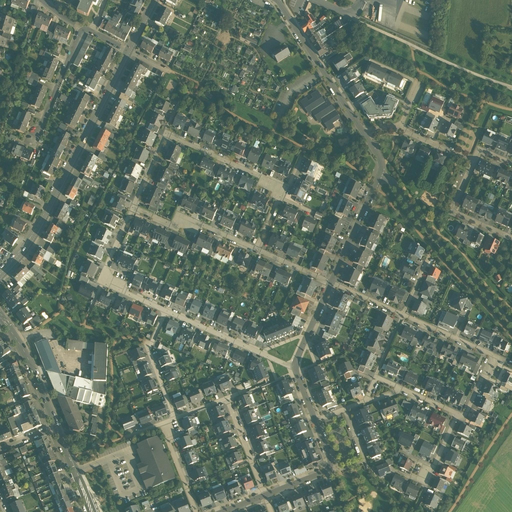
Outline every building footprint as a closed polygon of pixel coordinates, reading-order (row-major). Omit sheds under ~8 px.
[(30,1),(26,0),(21,0),(19,7),(23,9),(23,8),(27,9),(30,1)] [(87,16),(93,4),(87,2),(83,0),(82,0),(79,8),(80,8),(78,12),(77,11),(77,12),(87,16)] [(130,6),(133,8),(140,11),(143,6),(136,3),(134,2),(132,1),(130,6)] [(140,11),(133,8),(132,10),(131,13),(133,14),(137,16),(140,11)] [(155,22),(164,27),(171,13),(163,8),(155,22)] [(36,22),(42,24),(45,17),(39,14),(36,22)] [(0,23),(11,27),(12,24),(13,24),(14,20),(8,18),(0,16),(0,23)] [(52,19),(45,17),(42,24),(49,27),(52,19)] [(305,34),(312,29),(316,26),(314,23),(311,19),(307,22),(308,23),(301,28),(305,34)] [(334,24),(338,30),(344,26),(340,20),(334,24)] [(12,27),(11,27),(0,23),(0,30),(4,32),(3,32),(4,32),(10,34),(12,27)] [(49,27),(42,24),(40,29),(40,30),(46,33),(49,27)] [(109,34),(113,27),(108,25),(108,24),(105,31),(109,34)] [(125,28),(123,33),(128,35),(131,28),(126,26),(125,28)] [(54,35),(61,38),(64,30),(57,27),(56,30),(54,35)] [(115,36),(118,30),(116,29),(113,27),(109,34),(115,36)] [(305,34),(308,39),(316,34),(314,32),(312,29),(305,34)] [(71,33),(64,30),(61,38),(67,40),(71,33)] [(120,39),(123,33),(120,31),(118,30),(115,36),(120,39)] [(4,32),(3,35),(2,38),(7,40),(11,41),(12,38),(11,38),(12,35),(10,34),(4,32)] [(124,42),(128,35),(123,33),(120,39),(124,42)] [(327,37),(325,34),(321,37),(318,33),(316,34),(320,41),(327,37)] [(313,46),(320,41),(316,34),(308,39),(313,46)] [(256,45),(258,41),(247,35),(244,39),(256,45)] [(141,48),(146,51),(150,44),(145,41),(144,42),(141,48)] [(316,51),(323,46),(322,44),(320,41),(313,46),(316,51)] [(156,47),(150,44),(146,51),(151,54),(155,48),(156,47)] [(274,58),(278,63),(290,55),(285,46),(272,54),(273,55),(272,56),(274,58)] [(332,52),(330,48),(328,48),(326,50),(323,46),(316,51),(320,57),(328,52),(329,53),(332,52)] [(173,55),(173,56),(174,56),(176,51),(169,48),(169,49),(168,52),(173,55)] [(108,49),(105,55),(112,59),(115,53),(111,50),(108,49)] [(159,57),(164,60),(168,52),(162,50),(161,52),(159,57)] [(173,55),(168,52),(164,60),(170,63),(173,56),(173,55)] [(349,54),(343,58),(346,63),(352,59),(349,54)] [(105,55),(102,61),(109,65),(112,59),(105,55)] [(343,58),(342,57),(332,64),(338,72),(348,66),(346,64),(347,64),(346,63),(343,58)] [(47,68),(46,69),(54,72),(59,62),(50,59),(48,63),(47,68)] [(102,61),(99,67),(106,71),(109,65),(102,61)] [(133,71),(141,75),(144,69),(142,68),(137,65),(136,65),(133,71)] [(370,78),(374,80),(379,67),(378,67),(377,67),(372,65),(371,67),(368,74),(371,76),(370,78)] [(99,67),(96,73),(101,76),(103,77),(106,71),(99,67)] [(381,68),(379,67),(374,80),(378,81),(379,79),(382,81),(383,79),(385,74),(386,71),(381,69),(381,68)] [(50,82),(54,72),(46,69),(42,79),(50,82)] [(130,76),(138,81),(141,75),(133,71),(130,76)] [(89,79),(90,79),(97,83),(101,76),(96,73),(94,72),(92,76),(91,76),(89,79)] [(346,74),(341,77),(347,85),(352,82),(357,78),(354,73),(352,75),(349,72),(346,74)] [(32,73),(30,78),(38,81),(40,76),(32,73)] [(388,83),(387,84),(387,85),(392,88),(393,86),(398,88),(399,88),(401,89),(404,82),(402,81),(403,79),(392,74),(391,76),(388,82),(388,83)] [(127,82),(135,86),(138,81),(130,76),(127,82)] [(93,91),(97,83),(90,79),(88,84),(87,83),(85,87),(93,91)] [(127,82),(124,88),(132,92),(134,88),(135,86),(127,82)] [(358,85),(350,91),(351,93),(352,93),(353,96),(354,96),(355,99),(360,96),(364,93),(358,85)] [(39,86),(35,96),(43,99),(47,89),(39,86)] [(129,98),(132,92),(124,88),(121,94),(129,98)] [(328,127),(330,131),(335,128),(333,124),(340,119),(331,106),(330,107),(325,100),(324,101),(317,91),(311,95),(313,99),(308,102),(306,98),(300,102),(307,113),(308,112),(311,115),(313,114),(317,120),(318,119),(321,123),(322,122),(327,128),(328,127)] [(77,102),(78,102),(86,106),(90,98),(82,94),(80,99),(79,98),(77,102)] [(120,97),(130,102),(132,99),(129,98),(121,94),(120,97)] [(39,109),(43,99),(35,96),(31,106),(39,109)] [(126,104),(126,105),(128,106),(130,107),(132,103),(130,102),(120,97),(118,100),(126,104)] [(393,109),(395,110),(399,102),(394,100),(387,97),(383,104),(385,105),(384,108),(382,108),(377,108),(374,108),(373,106),(375,105),(370,98),(359,105),(364,112),(366,111),(367,113),(366,115),(369,120),(371,119),(372,117),(374,117),(374,119),(379,119),(381,118),(381,119),(386,118),(386,116),(388,116),(390,118),(391,118),(394,112),(392,111),(393,109)] [(430,108),(439,113),(442,108),(441,108),(443,103),(442,103),(434,99),(431,103),(430,103),(428,108),(430,108)] [(115,106),(123,110),(126,105),(126,104),(118,100),(115,106)] [(73,109),(74,110),(82,114),(86,106),(78,102),(76,106),(75,106),(73,109)] [(163,112),(166,114),(170,105),(162,102),(158,110),(163,112)] [(115,106),(112,112),(120,116),(123,110),(115,106)] [(448,114),(458,119),(462,110),(452,106),(448,114)] [(70,117),(71,117),(78,121),(82,114),(74,110),(72,114),(71,114),(70,117)] [(112,112),(109,118),(117,122),(120,116),(112,112)] [(23,113),(20,122),(27,125),(28,123),(31,116),(23,113)] [(435,117),(428,113),(427,113),(425,118),(428,120),(433,122),(435,117)] [(155,126),(159,128),(161,125),(162,122),(163,119),(158,116),(155,115),(154,115),(150,124),(155,126)] [(180,129),(183,130),(184,126),(187,120),(182,118),(178,116),(173,126),(177,127),(177,128),(180,129)] [(74,129),(78,121),(71,117),(68,122),(67,121),(65,125),(74,129)] [(116,125),(117,122),(109,118),(106,124),(113,128),(114,128),(116,125)] [(424,129),(433,133),(437,124),(433,122),(428,120),(424,129)] [(456,128),(461,131),(464,125),(456,121),(453,127),(456,128)] [(26,127),(27,125),(20,122),(16,131),(24,134),(27,127),(26,127)] [(442,134),(451,138),(453,134),(454,135),(455,132),(454,132),(456,128),(453,127),(447,124),(442,134)] [(188,133),(197,137),(200,132),(201,129),(199,128),(199,127),(195,125),(194,126),(192,125),(190,128),(188,133)] [(115,133),(112,131),(105,127),(103,131),(110,135),(113,136),(115,133)] [(99,137),(107,141),(110,135),(103,131),(102,131),(99,137)] [(63,132),(60,138),(67,142),(71,136),(63,132)] [(140,142),(151,147),(154,141),(153,138),(154,136),(153,135),(145,132),(140,142)] [(203,140),(212,144),(215,136),(208,132),(206,132),(206,134),(203,139),(203,140)] [(482,142),(490,146),(493,141),(495,136),(486,132),(482,142)] [(104,146),(107,141),(99,137),(96,142),(104,146)] [(60,138),(57,144),(64,148),(67,142),(60,138)] [(218,147),(227,151),(229,145),(231,142),(228,141),(229,140),(224,138),(224,139),(222,138),(221,138),(220,141),(218,147)] [(496,148),(505,152),(508,145),(506,145),(508,141),(506,140),(501,138),(498,144),(496,148)] [(410,154),(411,154),(414,149),(415,145),(412,144),(412,143),(409,142),(405,141),(401,150),(410,154)] [(104,147),(104,146),(96,142),(93,148),(101,152),(104,147)] [(232,153),(242,157),(245,149),(244,149),(241,147),(240,147),(241,145),(237,143),(236,145),(232,153)] [(57,144),(54,150),(61,154),(64,148),(57,144)] [(12,154),(21,158),(24,150),(22,149),(15,146),(12,154)] [(171,146),(168,154),(178,158),(181,150),(182,150),(177,148),(171,146)] [(421,147),(417,156),(427,160),(429,156),(431,151),(421,147)] [(139,161),(144,164),(148,153),(139,149),(137,149),(137,150),(136,150),(137,150),(135,154),(137,154),(135,159),(135,160),(139,161)] [(247,160),(256,164),(261,153),(252,149),(250,153),(247,160)] [(26,151),(24,150),(21,158),(30,161),(33,154),(26,151)] [(51,157),(52,157),(58,160),(61,154),(54,150),(50,156),(51,157)] [(176,164),(178,158),(168,154),(165,160),(175,164),(176,164)] [(432,164),(441,168),(445,161),(446,158),(436,154),(432,164)] [(89,155),(86,161),(95,165),(98,160),(89,155)] [(265,168),(272,171),(274,166),(276,162),(270,159),(270,157),(267,156),(266,159),(267,160),(265,164),(267,164),(265,168)] [(48,164),(48,165),(56,169),(60,161),(58,160),(52,157),(50,161),(49,161),(48,164)] [(211,172),(213,168),(215,165),(204,160),(200,167),(206,170),(211,172)] [(86,161),(83,167),(92,171),(95,165),(86,161)] [(308,176),(312,178),(317,168),(317,167),(306,162),(301,173),(308,176)] [(478,172),(484,175),(489,165),(482,162),(480,168),(478,172)] [(130,176),(137,179),(141,169),(136,167),(130,164),(128,169),(126,167),(123,173),(130,176)] [(283,176),(287,177),(291,167),(289,166),(284,164),(283,164),(282,164),(280,168),(278,173),(281,175),(282,174),(283,175),(283,176)] [(52,177),(56,169),(48,165),(46,169),(45,169),(44,172),(52,177)] [(495,167),(489,165),(484,175),(490,177),(492,174),(495,167)] [(89,177),(92,171),(83,167),(80,173),(89,177)] [(235,174),(228,171),(221,168),(219,172),(217,178),(220,179),(224,181),(230,184),(233,179),(235,174)] [(161,169),(158,175),(169,180),(172,174),(167,171),(161,169)] [(495,181),(501,183),(506,172),(500,170),(497,177),(495,181)] [(511,175),(506,172),(501,183),(506,186),(508,182),(511,175)] [(166,187),(169,180),(158,175),(155,182),(158,183),(166,187)] [(238,175),(236,180),(234,183),(239,186),(243,178),(238,175)] [(85,176),(83,179),(82,181),(82,182),(86,184),(92,187),(94,184),(92,183),(93,181),(85,176)] [(305,181),(312,185),(315,179),(312,178),(308,176),(305,181)] [(239,187),(249,192),(253,182),(243,178),(239,186),(239,187)] [(70,188),(78,192),(79,189),(82,183),(82,182),(75,179),(74,179),(70,188)] [(294,188),(305,193),(308,186),(304,184),(297,181),(294,188)] [(127,193),(130,194),(134,185),(125,182),(122,188),(124,192),(125,194),(127,193)] [(351,182),(348,188),(358,193),(361,187),(354,184),(351,182)] [(31,196),(40,200),(41,197),(45,190),(36,186),(31,196)] [(73,200),(78,192),(70,188),(65,196),(69,198),(73,200)] [(302,200),(305,193),(294,188),(291,195),(296,198),(302,200)] [(355,199),(358,193),(348,188),(345,195),(349,197),(355,199)] [(149,196),(158,200),(159,198),(161,195),(160,195),(161,193),(157,191),(152,189),(149,196)] [(251,204),(258,207),(262,197),(255,194),(253,200),(251,204)] [(150,206),(156,209),(160,201),(158,200),(149,196),(145,204),(150,206)] [(181,207),(188,210),(192,200),(186,197),(184,201),(181,207)] [(269,200),(262,197),(258,207),(264,210),(266,206),(269,200)] [(112,208),(121,212),(122,209),(123,210),(125,205),(124,205),(125,202),(116,199),(116,198),(115,201),(114,201),(113,205),(112,208)] [(462,208),(468,210),(472,200),(467,198),(465,202),(462,208)] [(199,203),(192,200),(188,210),(194,213),(197,207),(199,203)] [(478,202),(472,200),(468,210),(473,212),(476,207),(478,202)] [(344,201),(341,207),(349,211),(351,208),(353,205),(348,203),(344,201)] [(22,211),(31,215),(35,208),(26,203),(22,211)] [(61,204),(58,211),(65,215),(69,208),(61,204)] [(492,212),(494,208),(484,204),(484,205),(482,208),(492,212)] [(201,216),(207,218),(212,207),(206,205),(201,216)] [(217,210),(212,207),(207,218),(212,221),(217,210)] [(348,214),(349,211),(341,207),(338,214),(342,216),(347,218),(348,214)] [(282,218),(288,220),(292,211),(286,208),(284,213),(282,218)] [(480,213),(479,215),(490,220),(493,213),(492,212),(482,208),(480,213)] [(62,221),(63,219),(65,215),(58,211),(54,218),(59,220),(62,222),(62,221)] [(297,213),(292,211),(288,220),(287,221),(293,223),(297,213)] [(314,218),(320,221),(323,215),(316,212),(314,218)] [(501,225),(505,215),(500,212),(498,217),(495,222),(501,225)] [(104,224),(115,229),(116,225),(115,224),(116,222),(117,222),(119,219),(118,218),(109,215),(109,214),(107,217),(105,221),(106,221),(104,224)] [(221,225),(226,227),(231,216),(225,214),(221,225)] [(374,215),(371,221),(381,226),(384,220),(380,218),(374,215)] [(511,217),(505,215),(501,225),(506,227),(509,222),(511,217)] [(236,218),(231,216),(226,227),(231,229),(234,223),(236,218)] [(303,227),(309,230),(309,229),(313,230),(316,223),(306,219),(303,227)] [(13,228),(22,233),(26,225),(18,220),(13,228)] [(139,233),(140,233),(145,223),(138,220),(135,226),(133,230),(134,231),(135,231),(139,233)] [(334,220),(331,225),(342,229),(344,224),(339,222),(334,220)] [(58,221),(57,224),(59,225),(64,228),(66,229),(68,230),(69,227),(61,223),(58,221)] [(379,232),(381,226),(371,221),(369,228),(374,230),(379,232)] [(239,233),(245,236),(250,225),(244,222),(239,233)] [(151,226),(145,223),(140,233),(146,236),(147,236),(148,233),(151,226)] [(47,233),(54,237),(58,229),(55,228),(51,225),(47,233)] [(256,227),(250,225),(245,236),(251,238),(252,237),(255,230),(256,227)] [(339,235),(342,229),(331,225),(329,230),(334,233),(339,235)] [(464,240),(465,240),(467,236),(469,230),(461,226),(456,237),(464,240)] [(59,228),(58,229),(54,237),(58,239),(62,230),(59,228)] [(159,242),(164,232),(158,229),(155,235),(153,239),(159,242)] [(112,234),(102,230),(100,233),(98,236),(99,237),(98,240),(97,240),(104,243),(107,244),(109,241),(111,238),(110,237),(112,234)] [(372,233),(373,233),(372,236),(376,238),(377,239),(379,236),(380,233),(379,232),(374,230),(372,233)] [(170,235),(164,232),(159,242),(166,245),(168,240),(170,235)] [(51,243),(54,237),(47,233),(43,240),(51,243)] [(366,233),(363,240),(373,244),(376,238),(372,236),(366,233)] [(471,243),(479,247),(484,237),(476,233),(474,238),(471,243)] [(5,241),(12,247),(18,240),(10,234),(5,241)] [(268,246),(275,249),(280,238),(273,235),(268,246)] [(197,246),(203,248),(207,238),(201,236),(198,241),(196,246),(197,246)] [(323,243),(333,248),(336,241),(331,239),(326,237),(323,243)] [(177,250),(179,251),(183,241),(177,238),(174,243),(172,248),(173,248),(174,249),(176,251),(177,250)] [(214,241),(207,238),(203,248),(209,251),(211,247),(214,241)] [(286,241),(280,238),(275,249),(281,252),(284,246),(286,241)] [(371,250),(373,244),(363,240),(360,246),(366,248),(370,250),(371,250)] [(485,250),(490,252),(494,254),(496,251),(498,247),(497,247),(499,244),(490,240),(489,241),(487,246),(486,249),(485,250)] [(190,243),(183,241),(179,251),(180,251),(180,252),(183,253),(184,253),(185,254),(190,243)] [(325,252),(330,254),(333,248),(323,243),(320,250),(325,252)] [(216,254),(222,257),(227,247),(220,244),(217,252),(216,254)] [(414,244),(413,244),(410,251),(409,254),(417,258),(420,259),(424,251),(418,248),(419,246),(414,244)] [(90,255),(100,260),(103,253),(102,252),(103,250),(99,248),(94,246),(90,255)] [(287,254),(297,259),(298,256),(300,250),(290,246),(287,254)] [(233,250),(227,247),(222,257),(229,260),(231,256),(233,250)] [(298,256),(303,258),(304,257),(307,250),(301,248),(300,250),(298,256)] [(35,256),(43,259),(46,252),(39,249),(35,256)] [(47,251),(46,252),(43,259),(43,260),(49,263),(52,265),(55,260),(50,257),(51,257),(52,254),(47,251)] [(355,258),(366,263),(368,257),(363,254),(358,252),(355,258)] [(131,258),(123,254),(121,259),(118,265),(132,271),(134,265),(136,260),(131,258)] [(244,267),(247,268),(251,259),(248,258),(248,257),(244,255),(244,256),(241,254),(237,262),(237,264),(240,265),(240,266),(243,268),(244,267)] [(417,258),(409,254),(407,259),(415,262),(417,258)] [(318,255),(315,261),(325,266),(328,260),(322,257),(318,255)] [(39,266),(43,260),(43,259),(35,256),(32,262),(39,266)] [(358,265),(364,268),(366,263),(355,258),(353,263),(358,265)] [(322,272),(325,266),(315,261),(312,268),(316,270),(322,272)] [(87,262),(84,267),(95,272),(97,267),(92,264),(87,262)] [(259,273),(261,275),(266,265),(263,263),(259,262),(258,264),(257,267),(254,273),(258,274),(259,273)] [(411,276),(412,277),(416,268),(406,263),(402,272),(405,273),(411,276)] [(272,268),(266,265),(261,275),(268,277),(268,278),(270,273),(272,268)] [(17,271),(23,277),(29,272),(29,271),(23,266),(17,271)] [(84,267),(82,273),(87,275),(92,278),(95,272),(84,267)] [(436,280),(437,280),(440,272),(437,271),(438,270),(434,268),(434,270),(431,268),(428,276),(436,280)] [(30,270),(29,271),(29,272),(23,277),(27,281),(34,274),(30,270)] [(275,281),(281,283),(285,273),(279,270),(277,276),(274,281),(275,281)] [(350,270),(347,276),(357,280),(360,274),(356,272),(350,270)] [(18,283),(23,277),(17,271),(12,277),(18,283)] [(42,277),(40,274),(37,272),(36,271),(34,274),(40,280),(42,277)] [(291,276),(285,273),(281,283),(287,286),(291,276)] [(409,282),(411,276),(405,273),(403,279),(409,282)] [(79,282),(83,284),(83,283),(87,285),(89,280),(86,278),(81,276),(79,282)] [(143,280),(136,276),(134,281),(132,285),(140,288),(143,280)] [(354,287),(357,280),(347,276),(344,282),(350,285),(354,287)] [(28,282),(27,281),(23,277),(18,283),(17,284),(20,288),(21,288),(28,282)] [(303,287),(314,292),(316,285),(311,283),(306,280),(306,281),(303,287)] [(159,285),(151,281),(147,291),(155,295),(157,290),(159,285)] [(372,293),(376,294),(381,283),(374,281),(372,285),(370,291),(373,292),(372,293)] [(420,293),(431,298),(434,291),(436,287),(434,286),(425,282),(420,293)] [(87,285),(83,283),(83,284),(79,292),(83,293),(82,295),(86,297),(87,295),(91,297),(93,292),(95,289),(87,285)] [(387,286),(381,283),(376,294),(379,296),(379,295),(382,296),(385,291),(387,286)] [(172,296),(174,290),(165,286),(160,297),(169,301),(172,296)] [(305,295),(311,298),(314,292),(303,287),(300,293),(305,295)] [(390,301),(394,302),(398,291),(393,289),(392,288),(389,295),(388,299),(390,300),(390,301)] [(3,297),(7,303),(14,297),(9,291),(3,297)] [(404,294),(398,291),(394,302),(397,304),(397,303),(400,304),(402,301),(405,294),(404,294)] [(107,294),(104,293),(102,296),(99,302),(108,306),(113,297),(110,295),(110,294),(107,293),(107,294)] [(187,298),(179,294),(175,304),(183,308),(185,302),(187,298)] [(454,301),(452,307),(461,311),(464,304),(466,300),(467,299),(456,294),(453,301),(454,301)] [(338,295),(336,301),(346,306),(348,300),(348,299),(344,297),(338,295)] [(19,304),(16,299),(14,297),(7,303),(13,309),(19,304)] [(126,306),(127,303),(124,301),(125,301),(122,300),(121,300),(119,299),(114,309),(122,313),(123,313),(126,306)] [(301,313),(304,314),(308,303),(297,299),(293,309),(301,313)] [(426,307),(429,309),(432,303),(426,300),(424,300),(424,299),(421,305),(426,307)] [(346,306),(336,301),(333,308),(338,310),(344,313),(344,312),(346,306)] [(197,314),(201,305),(194,302),(190,311),(197,314)] [(412,311),(422,315),(426,307),(421,305),(416,302),(412,311)] [(141,313),(143,309),(134,305),(129,314),(139,319),(141,313)] [(211,320),(216,311),(207,307),(205,311),(203,316),(211,320)] [(32,319),(28,313),(25,309),(17,315),(24,325),(32,319)] [(296,316),(299,318),(301,313),(293,309),(291,314),(296,316)] [(158,316),(149,312),(147,316),(144,323),(145,323),(153,326),(158,316)] [(230,316),(222,312),(217,323),(226,327),(228,321),(230,316)] [(338,325),(341,318),(336,316),(330,313),(327,320),(338,325)] [(450,327),(453,329),(458,318),(447,313),(445,319),(442,323),(442,324),(450,327)] [(382,316),(379,321),(389,326),(390,323),(392,323),(392,321),(392,320),(389,319),(382,316)] [(30,322),(35,328),(39,324),(35,318),(30,322)] [(242,328),(244,323),(236,320),(231,329),(240,333),(242,328)] [(336,331),(338,325),(327,320),(324,326),(330,328),(335,331),(336,331)] [(179,325),(170,321),(166,330),(175,334),(176,333),(179,326),(179,325)] [(388,328),(389,326),(379,321),(377,327),(384,330),(387,331),(388,331),(389,329),(388,328)] [(438,326),(448,331),(450,327),(442,324),(442,323),(440,322),(438,326)] [(468,323),(463,334),(467,335),(473,338),(473,336),(477,328),(478,327),(472,324),(468,323)] [(290,324),(284,326),(288,335),(293,333),(290,324)] [(245,335),(254,339),(258,331),(259,328),(257,327),(252,325),(250,325),(249,327),(245,335)] [(284,326),(279,328),(283,337),(288,335),(284,326)] [(186,342),(185,341),(190,330),(184,328),(184,329),(180,337),(180,339),(182,340),(181,343),(184,344),(186,342)] [(279,328),(274,330),(278,339),(283,337),(279,328)] [(405,328),(401,337),(412,341),(413,338),(416,333),(412,331),(413,331),(409,329),(409,330),(405,328)] [(190,330),(185,341),(186,342),(191,344),(193,338),(196,333),(190,330)] [(274,330),(269,332),(272,341),(278,339),(274,330)] [(479,340),(488,344),(489,341),(492,335),(483,331),(479,340)] [(269,332),(264,334),(267,343),(272,341),(269,332)] [(374,334),(371,340),(382,345),(383,341),(384,338),(381,337),(374,334)] [(105,409),(106,382),(94,382),(91,382),(76,378),(75,379),(60,375),(47,342),(50,341),(51,341),(51,340),(48,338),(43,338),(32,336),(31,338),(37,347),(45,366),(44,368),(46,369),(57,396),(57,397),(105,409)] [(205,338),(201,336),(201,337),(197,345),(197,346),(208,351),(212,341),(208,340),(209,339),(205,337),(205,338)] [(421,346),(427,349),(432,339),(425,336),(423,342),(421,346)] [(419,341),(413,338),(412,341),(410,345),(416,348),(416,347),(419,341)] [(438,342),(432,339),(427,349),(433,352),(434,352),(436,347),(438,342)] [(494,345),(493,347),(504,352),(507,346),(508,344),(497,339),(494,345)] [(380,349),(382,345),(371,340),(368,346),(376,350),(378,351),(379,348),(380,349)] [(66,349),(82,351),(82,349),(83,343),(68,341),(67,341),(67,346),(66,349)] [(316,347),(318,354),(329,350),(325,341),(320,343),(321,345),(319,346),(316,347)] [(229,348),(219,343),(216,352),(226,356),(228,350),(229,348)] [(95,351),(94,382),(106,382),(108,346),(95,344),(95,351)] [(441,355),(447,358),(452,348),(445,345),(442,350),(440,355),(441,355)] [(7,348),(6,348),(7,348),(0,352),(0,354),(1,355),(0,355),(0,358),(2,357),(10,352),(7,348)] [(458,351),(452,348),(447,358),(454,361),(456,357),(458,351)] [(145,358),(142,349),(130,353),(132,358),(133,357),(134,358),(135,361),(135,362),(141,359),(145,358)] [(329,350),(318,354),(320,359),(331,355),(329,350)] [(246,356),(236,351),(232,359),(242,364),(244,361),(246,356)] [(365,352),(362,359),(373,364),(376,357),(374,356),(367,353),(365,352)] [(459,365),(466,368),(471,357),(468,356),(469,355),(466,353),(465,354),(464,354),(461,360),(459,365)] [(172,364),(169,356),(162,359),(158,360),(161,368),(165,367),(172,364)] [(474,358),(471,357),(466,368),(473,371),(474,371),(477,364),(479,360),(477,360),(478,359),(475,357),(474,358)] [(359,365),(370,370),(373,364),(362,359),(359,365)] [(261,362),(256,360),(254,364),(252,364),(250,370),(253,372),(258,383),(269,379),(266,371),(265,369),(264,369),(261,362)] [(9,368),(10,370),(18,367),(16,362),(8,365),(8,366),(4,367),(5,369),(9,368)] [(340,367),(343,375),(344,374),(349,372),(352,371),(349,363),(340,367)] [(396,377),(397,375),(400,368),(396,367),(397,365),(393,363),(392,365),(389,363),(387,367),(385,371),(385,372),(388,373),(388,374),(392,376),(393,375),(396,377)] [(143,378),(152,374),(148,366),(144,367),(140,369),(143,378)] [(397,375),(403,377),(406,371),(406,369),(400,367),(400,368),(397,375)] [(166,373),(164,373),(168,382),(181,377),(177,368),(174,370),(174,369),(166,373)] [(319,368),(309,372),(311,379),(322,375),(319,368)] [(405,380),(405,382),(414,386),(417,378),(408,374),(408,373),(405,380)] [(506,384),(511,386),(511,377),(505,374),(501,382),(506,384)] [(311,379),(314,385),(324,381),(322,375),(311,379)] [(229,382),(227,378),(224,379),(224,378),(220,380),(221,380),(218,381),(218,382),(219,385),(222,392),(231,389),(229,382)] [(427,392),(431,394),(436,383),(430,380),(427,387),(425,390),(428,391),(427,392)] [(147,394),(158,390),(154,381),(150,382),(144,385),(147,394)] [(280,396),(282,399),(287,397),(288,396),(292,395),(287,382),(276,386),(278,391),(277,391),(279,396),(280,396)] [(213,386),(212,383),(203,387),(206,396),(215,392),(213,386)] [(349,387),(353,398),(361,395),(360,392),(357,384),(356,383),(349,387)] [(442,386),(442,385),(436,383),(431,394),(435,395),(435,394),(438,395),(442,386)] [(490,396),(493,397),(495,393),(496,393),(497,392),(498,390),(497,389),(497,388),(488,384),(484,393),(490,396)] [(26,385),(25,385),(25,386),(17,389),(18,391),(14,393),(15,395),(19,393),(19,394),(20,393),(22,396),(20,397),(21,399),(23,399),(30,396),(26,385)] [(455,392),(448,389),(445,397),(444,399),(446,400),(446,401),(449,402),(451,402),(455,392)] [(201,399),(198,391),(195,392),(194,390),(191,392),(192,394),(191,394),(189,395),(192,403),(201,399)] [(320,401),(329,398),(327,392),(318,395),(320,401)] [(463,396),(455,392),(451,402),(453,403),(453,404),(455,405),(456,405),(458,406),(459,404),(463,396)] [(249,406),(252,405),(251,402),(252,402),(250,398),(250,399),(249,396),(245,397),(238,400),(242,409),(249,406)] [(174,400),(173,400),(177,410),(186,406),(185,405),(182,397),(181,397),(174,400)] [(289,402),(287,397),(282,399),(282,400),(282,401),(280,403),(281,405),(289,402)] [(71,430),(79,432),(80,429),(82,430),(84,427),(83,425),(81,425),(82,424),(81,422),(80,422),(81,418),(78,417),(79,413),(76,412),(76,410),(76,409),(75,409),(76,406),(70,405),(71,400),(60,398),(59,402),(61,402),(60,404),(61,407),(62,407),(63,409),(63,411),(66,419),(68,419),(69,422),(68,422),(69,426),(71,427),(70,428),(71,430)] [(329,398),(320,401),(323,408),(327,406),(332,404),(329,398)] [(477,407),(488,412),(490,408),(488,407),(490,403),(484,400),(481,399),(477,407)] [(392,415),(393,414),(398,412),(394,401),(388,403),(392,415)] [(32,402),(24,405),(26,412),(35,408),(32,402)] [(386,417),(392,415),(388,403),(381,406),(382,410),(385,417),(386,417)] [(16,408),(16,410),(18,415),(26,412),(24,405),(22,406),(16,408)] [(287,409),(291,419),(294,418),(300,416),(296,405),(287,409)] [(164,406),(154,410),(157,418),(167,414),(166,411),(164,406)] [(410,417),(416,420),(421,409),(415,406),(412,410),(410,417)] [(219,408),(211,411),(214,420),(224,416),(223,413),(224,413),(223,410),(222,410),(221,407),(219,408)] [(37,414),(35,408),(26,412),(29,417),(37,414)] [(427,412),(421,409),(416,420),(422,422),(422,423),(425,416),(427,412)] [(354,414),(357,421),(368,416),(365,410),(362,411),(354,414)] [(248,425),(257,421),(256,418),(256,417),(255,414),(254,414),(253,411),(249,413),(244,415),(248,425)] [(148,413),(138,417),(141,424),(151,420),(150,416),(148,413)] [(479,415),(475,413),(470,422),(479,426),(483,417),(479,415)] [(39,419),(37,414),(29,417),(31,423),(39,419)] [(428,425),(434,427),(439,417),(433,414),(430,421),(428,425)] [(357,421),(359,427),(365,425),(370,422),(368,416),(357,421)] [(186,431),(187,430),(196,427),(197,427),(193,417),(182,422),(186,431)] [(445,420),(439,417),(434,427),(440,430),(442,426),(445,420)] [(42,426),(39,419),(31,423),(21,427),(24,433),(32,430),(42,426)] [(131,419),(122,422),(125,430),(134,426),(131,419)] [(216,426),(220,436),(231,431),(227,422),(225,422),(217,426),(216,426)] [(292,432),(294,437),(306,432),(303,423),(299,425),(294,427),(295,427),(296,431),(292,432)] [(98,425),(97,425),(93,424),(90,435),(95,436),(98,425)] [(457,433),(468,438),(472,430),(468,428),(461,425),(457,433)] [(250,431),(252,435),(263,431),(261,426),(257,428),(250,431)] [(375,434),(372,428),(367,430),(361,432),(363,436),(364,438),(375,434)] [(12,438),(9,430),(7,431),(2,433),(6,440),(12,438)] [(263,431),(252,435),(254,440),(261,438),(265,436),(263,431)] [(377,440),(376,437),(375,434),(364,438),(365,442),(367,445),(375,441),(377,440)] [(402,434),(399,442),(402,444),(402,445),(406,447),(406,446),(410,447),(412,443),(414,439),(402,434)] [(38,440),(40,447),(49,444),(46,437),(38,440)] [(137,445),(139,450),(160,441),(159,437),(137,445)] [(179,441),(182,450),(189,447),(192,446),(190,441),(189,437),(182,439),(179,441)] [(223,443),(226,451),(237,447),(234,438),(228,440),(223,442),(223,443)] [(455,439),(451,447),(462,452),(466,443),(460,441),(455,439)] [(146,473),(152,488),(175,479),(160,441),(139,450),(137,451),(142,464),(137,466),(141,475),(146,473)] [(256,446),(260,456),(265,454),(269,452),(265,442),(256,446)] [(307,466),(311,465),(318,462),(315,454),(314,450),(310,442),(302,446),(299,447),(302,453),(303,453),(305,460),(304,460),(307,466)] [(429,457),(430,453),(433,447),(424,443),(420,453),(429,457)] [(51,449),(49,444),(40,447),(43,453),(51,449)] [(368,450),(372,459),(381,456),(377,447),(368,450)] [(51,449),(43,453),(45,458),(45,459),(53,455),(51,449)] [(243,461),(239,452),(228,457),(232,465),(232,466),(237,463),(243,461)] [(185,456),(188,465),(197,462),(195,459),(196,459),(195,456),(194,456),(193,453),(187,455),(185,456)] [(451,464),(455,465),(459,457),(458,457),(449,453),(448,453),(445,461),(446,461),(451,464)] [(56,461),(53,455),(45,459),(47,463),(44,464),(45,465),(45,466),(53,462),(56,461)] [(400,468),(407,471),(411,462),(408,461),(404,459),(400,468)] [(55,468),(53,462),(45,466),(47,471),(55,468)] [(279,468),(281,473),(282,476),(291,472),(288,464),(279,468)] [(377,468),(380,478),(388,475),(387,474),(390,473),(388,467),(386,464),(377,468)] [(276,477),(274,472),(272,467),(269,469),(269,468),(266,469),(267,470),(264,471),(267,481),(276,477)] [(306,470),(305,467),(294,471),(296,476),(307,472),(306,470)] [(447,478),(450,479),(453,472),(448,469),(442,467),(439,474),(447,478)] [(58,474),(55,468),(47,471),(49,477),(58,474)] [(197,471),(191,473),(195,481),(199,480),(204,477),(201,469),(197,471)] [(450,479),(447,478),(446,481),(448,482),(451,483),(456,473),(453,472),(450,479)] [(146,473),(141,475),(147,490),(152,488),(146,473)] [(60,480),(58,474),(49,477),(51,482),(49,483),(49,484),(60,480)] [(400,488),(401,488),(403,484),(404,480),(395,476),(391,484),(394,486),(400,488)] [(242,481),(246,490),(254,487),(250,478),(242,481)] [(62,485),(60,480),(49,484),(50,485),(52,484),(54,489),(62,485)] [(432,488),(440,492),(442,488),(443,489),(444,485),(443,485),(444,483),(439,481),(436,480),(432,488)] [(329,483),(320,487),(324,496),(324,498),(333,494),(329,483)] [(237,484),(228,487),(232,496),(240,492),(239,488),(237,484)] [(65,491),(62,485),(54,489),(56,495),(65,491)] [(408,498),(414,501),(419,489),(410,485),(407,491),(406,494),(409,496),(408,498)] [(214,493),(217,501),(226,498),(222,487),(213,491),(214,493)] [(310,504),(319,500),(316,495),(315,490),(306,493),(307,496),(309,501),(310,504)] [(7,499),(14,496),(12,491),(5,494),(7,499)] [(67,497),(65,491),(56,495),(58,500),(67,497)] [(209,497),(207,494),(199,497),(203,507),(211,504),(209,497)] [(434,509),(435,507),(436,504),(438,499),(439,499),(433,496),(429,495),(425,505),(434,509)] [(295,508),(304,505),(300,496),(296,498),(295,497),(291,498),(292,501),(295,508)] [(67,497),(58,500),(60,505),(58,506),(59,507),(69,503),(67,497)] [(179,510),(179,511),(189,511),(185,501),(178,504),(176,505),(179,510)] [(286,511),(288,510),(289,510),(286,503),(285,501),(277,504),(279,511),(285,511),(286,511)] [(11,505),(13,511),(24,511),(20,502),(11,505)] [(63,511),(72,509),(69,503),(59,507),(59,509),(61,508),(63,511)]
